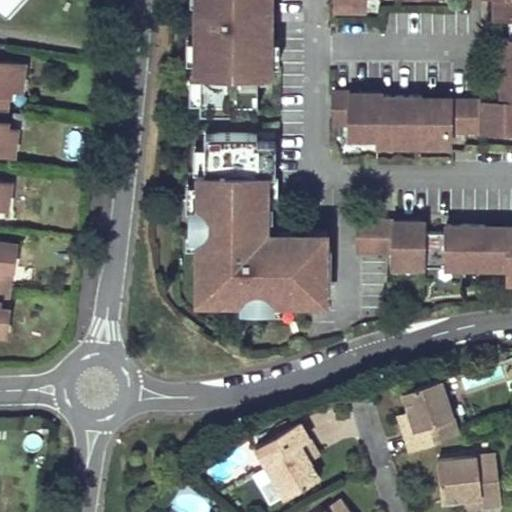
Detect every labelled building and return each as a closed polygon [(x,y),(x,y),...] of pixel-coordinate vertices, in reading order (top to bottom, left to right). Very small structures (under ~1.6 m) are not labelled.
[(0,0),(0,8),(8,16),(22,0),(0,0)] [(268,21),(257,21),(257,9),(256,0),(199,0),(199,24),(196,24),(196,68),(200,68),(200,110),(257,110),(257,69),(268,69),(268,21)] [(383,95),(383,91),(333,91),(333,123),(349,123),(349,137),(377,137),(377,145),(448,146),(448,131),(511,130),(511,0),(493,0),(493,16),(509,16),(508,39),(501,39),(500,79),(509,79),(509,101),(423,100),(423,96),(383,95)] [(334,0),(334,9),(364,9),(364,0),(334,0)] [(257,21),(268,21),(268,9),(257,9),(257,21)] [(0,92),(9,93),(10,93),(12,73),(22,74),(24,50),(2,47),(3,32),(0,31),(0,92)] [(0,92),(0,137),(14,139),(17,115),(7,114),(9,93),(0,92)] [(257,134),(205,134),(204,172),(198,172),(197,212),(191,212),(191,228),(197,228),(197,277),(215,278),(215,290),(239,290),(238,302),(253,302),(253,308),(275,308),(275,302),(298,302),(298,284),(298,235),(288,235),(288,244),(271,244),(271,235),(266,235),(262,230),(262,204),(266,204),(266,174),(274,174),(275,141),(257,140),(257,134)] [(0,192),(8,193),(10,169),(0,167),(0,192)] [(511,233),(490,234),(490,230),(443,230),(443,232),(423,232),(424,218),(358,219),(358,251),(392,251),(392,266),(507,267),(507,282),(511,281),(511,233)] [(298,235),(298,284),(324,284),(324,227),(298,226),(298,235)] [(0,273),(1,274),(4,253),(13,254),(16,230),(0,228),(0,273)] [(288,235),(271,235),(271,244),(288,244),(288,235)] [(11,275),(13,254),(4,253),(1,274),(11,275)] [(0,318),(6,320),(9,296),(0,294),(0,287),(1,274),(0,273),(0,318)] [(0,294),(9,296),(11,275),(1,274),(0,287),(0,294)] [(467,387),(502,376),(499,365),(464,377),(467,387)] [(440,377),(401,389),(408,410),(413,427),(403,430),(409,448),(458,432),(440,377)] [(413,427),(408,410),(398,413),(403,430),(413,427)] [(309,436),(300,419),(256,444),(284,495),(319,474),(309,457),(300,442),(309,436)] [(300,442),(309,457),(318,452),(309,436),(300,442)] [(495,452),(438,457),(442,497),(461,495),(479,493),(480,505),(500,503),(495,452)] [(479,493),(461,495),(463,507),(469,506),(480,505),(479,493)] [(351,511),(341,498),(321,511),(351,511)]
